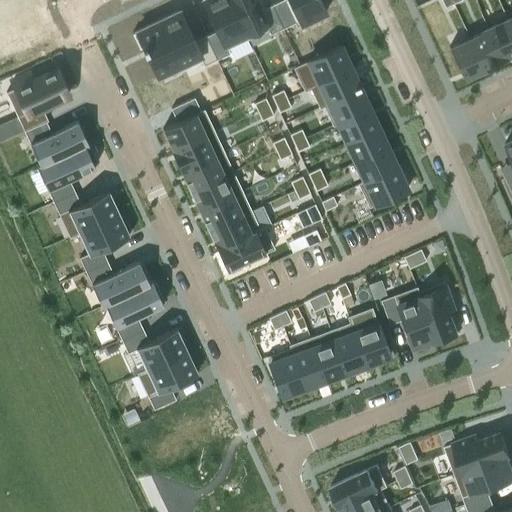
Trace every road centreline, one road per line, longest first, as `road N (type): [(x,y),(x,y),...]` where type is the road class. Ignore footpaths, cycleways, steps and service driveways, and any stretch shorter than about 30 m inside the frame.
road 1 (residential): [(92,0),(68,11),(215,322)]
road 2 (residential): [(215,322),(472,212)]
road 3 (residential): [(511,376),(277,456)]
road 4 (residential): [(215,322),(277,456)]
road 5 (residential): [(375,0),(433,124)]
